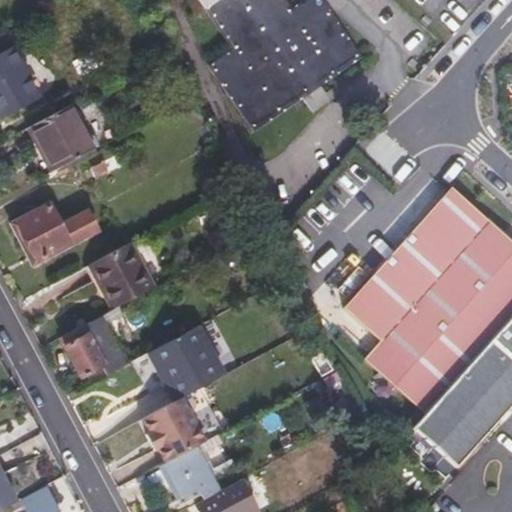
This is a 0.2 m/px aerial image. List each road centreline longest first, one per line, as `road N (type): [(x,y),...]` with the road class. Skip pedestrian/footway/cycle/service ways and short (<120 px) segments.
road 1 (residential): [(0,315),(104,511)]
road 2 (unknown): [(435,106),(354,0)]
